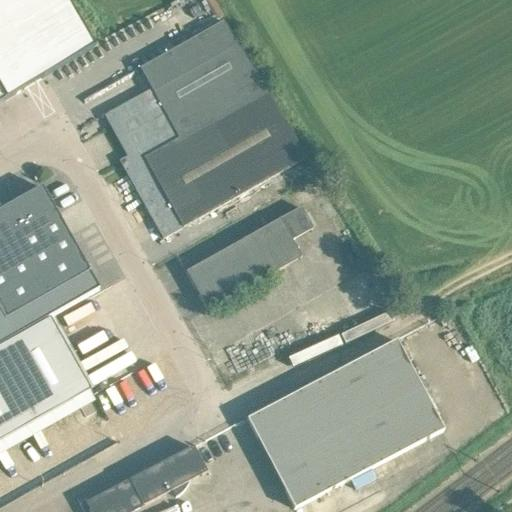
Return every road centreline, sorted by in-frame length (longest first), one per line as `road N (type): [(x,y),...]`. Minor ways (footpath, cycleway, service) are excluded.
road 1 (unclassified): [(219,415),(59,128),(0,161)]
road 2 (unclassified): [(219,415),(422,309)]
